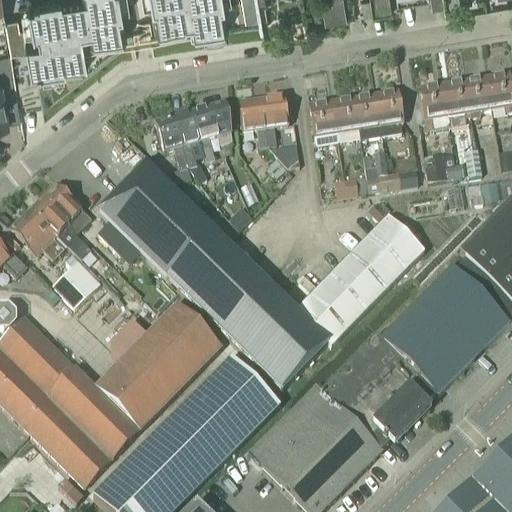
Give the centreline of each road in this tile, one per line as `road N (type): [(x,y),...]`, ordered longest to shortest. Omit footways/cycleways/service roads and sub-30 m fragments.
road 1 (residential): [(0,184),(110,93),(511,22)]
road 2 (tertiary): [(386,511),(511,390)]
